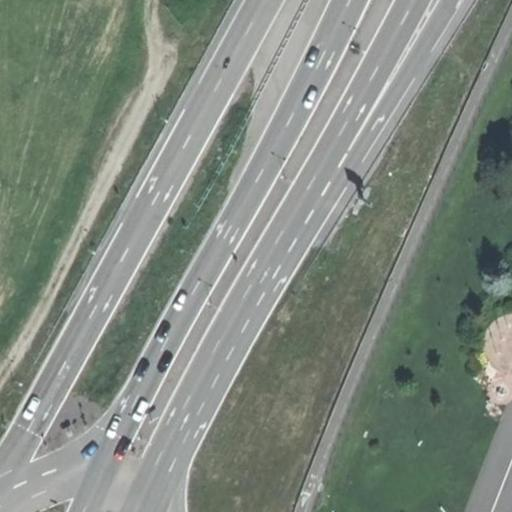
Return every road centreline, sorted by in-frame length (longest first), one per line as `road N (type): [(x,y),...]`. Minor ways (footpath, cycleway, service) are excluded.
road 1 (trunk): [(273,0),(0,485)]
road 2 (trunk): [(350,0),(288,132),(99,469)]
road 3 (track): [(0,402),(166,63),(156,0)]
road 4 (trunk): [(148,493),(326,162)]
road 5 (trunk): [(326,162),(377,121),(450,0)]
road 6 (trunk): [(326,162),(409,0)]
